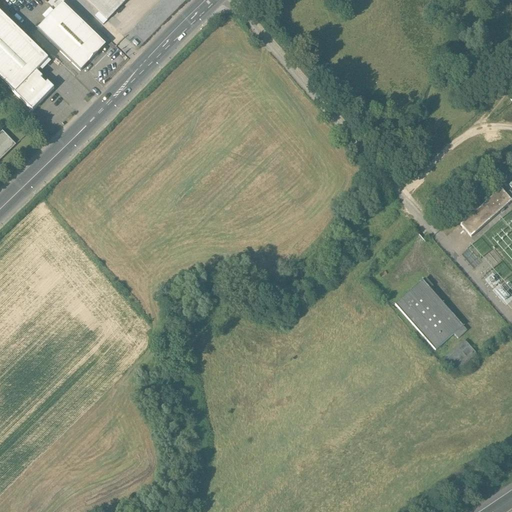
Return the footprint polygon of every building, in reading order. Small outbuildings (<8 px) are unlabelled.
[(46,21),(37,30),(80,72),(106,46),(62,4),(64,2),(62,0),(51,0),(48,4),(55,11),(53,13),(50,10),(42,18),(46,21)] [(85,0),(98,13),(107,21),(127,0),(85,0)] [(0,13),(0,80),(32,112),(54,89),(48,83),(46,85),(41,80),(43,78),(36,72),(48,60),(0,13)] [(103,26),(107,21),(98,13),(94,17),(103,26)] [(3,132),(0,134),(0,160),(16,145),(3,132)] [(460,224),(470,235),(509,200),(499,189),(460,224)] [(466,330),(421,279),(393,303),(433,349),(450,333),(457,338),(466,330)] [(462,340),(441,358),(454,373),(468,360),(466,356),(471,350),(462,340)]
